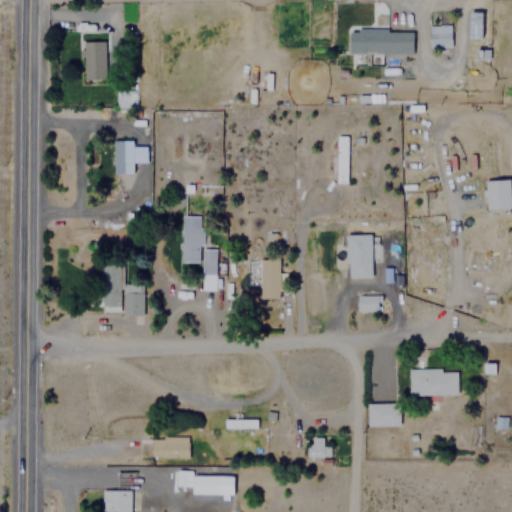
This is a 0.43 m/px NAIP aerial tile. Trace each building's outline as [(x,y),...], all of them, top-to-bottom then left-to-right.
[(472,11),(472,37),(485,38),(485,12),(472,11)] [(452,46),(452,26),(430,26),(430,46),(452,46)] [(411,30),(348,30),(348,51),(411,51),(411,30)] [(103,79),(103,40),(81,40),(81,79),(103,79)] [(136,89),(116,90),(116,107),(136,106),(136,89)] [(350,135),(338,135),(338,183),(350,183),(350,135)] [(112,173),(131,173),(131,162),(144,162),(144,145),(131,145),(131,140),(112,140),(112,173)] [(511,207),(511,178),(488,180),(489,208),(511,207)] [(213,290),(214,249),(200,248),(200,215),(180,215),(180,262),(199,262),(199,290),(213,290)] [(349,234),(350,277),(374,277),(373,234),(349,234)] [(259,299),(277,299),(277,257),(259,257),(259,299)] [(141,284),(120,283),(120,266),(100,265),(100,309),(120,309),(120,316),(141,316),(141,284)] [(376,266),(349,266),(349,291),(356,291),(356,310),(378,310),(377,274),(376,274),(376,266)] [(408,369),(408,395),(457,395),(457,369),(408,369)] [(366,426),(399,426),(399,403),(366,403),(366,426)] [(256,429),(256,419),(223,419),(223,429),(256,429)] [(403,443),(412,452),(421,442),(412,433),(403,443)] [(188,436),(150,436),(150,457),(188,457),(188,436)] [(323,437),(306,437),(306,457),(329,457),(329,446),(323,446),(323,437)] [(131,511),(131,473),(118,473),(118,488),(101,488),(101,511),(131,511)] [(236,476),(191,475),(190,494),(235,495),(236,476)]
